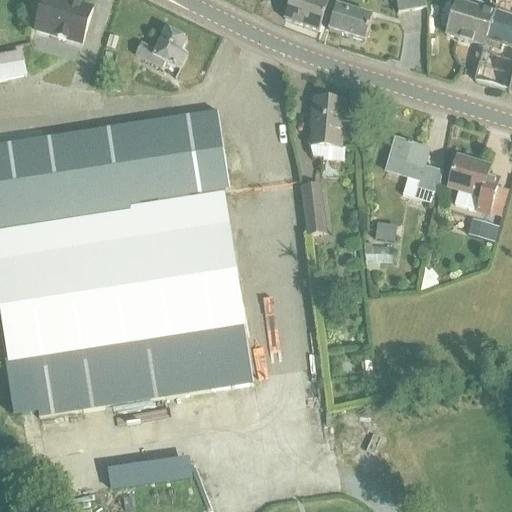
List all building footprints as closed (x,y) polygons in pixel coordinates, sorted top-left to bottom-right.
[(93,10),(57,0),(44,0),(43,5),(41,4),(40,7),(42,8),(35,33),(82,47),(93,10)] [(292,0),(284,21),(320,34),(330,5),(318,0),(292,0)] [(395,0),(398,15),(427,10),(425,0),(395,0)] [(457,4),(447,35),(446,37),(485,49),(476,84),(507,93),(511,76),(511,0),(497,0),(495,13),(494,15),(457,4)] [(329,33),(366,44),(373,20),(336,9),(329,33)] [(141,46),(136,57),(163,71),(166,65),(180,72),(187,57),(182,54),(187,43),(166,32),(156,53),(141,46)] [(0,58),(0,83),(26,79),(21,54),(0,58)] [(312,148),(341,151),(345,104),(313,101),(312,120),(314,120),(312,148)] [(0,305),(9,363),(30,360),(39,419),(253,387),(223,192),(230,191),(218,117),(0,148),(0,305)] [(443,175),(425,170),(430,152),(396,141),(386,173),(408,180),(403,197),(431,206),(434,194),(438,195),(443,175)] [(486,187),(491,170),(457,160),(448,190),(459,193),(455,207),(490,217),(498,190),(486,187)] [(303,190),(308,238),(326,236),(320,188),(303,190)] [(468,237),(486,242),(491,227),(473,221),(468,237)] [(399,240),(400,223),(382,222),(381,240),(399,240)] [(397,252),(374,251),(373,263),(396,264),(397,252)] [(427,270),(428,286),(442,286),(442,270),(427,270)] [(113,468),(116,490),(198,477),(194,455),(113,468)] [(87,511),(98,511),(95,495),(85,497),(87,511)]
